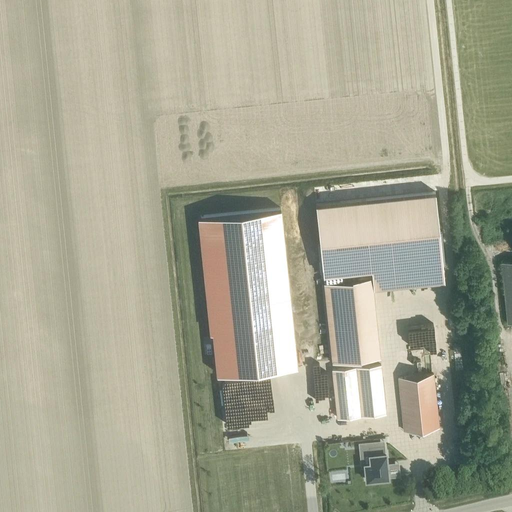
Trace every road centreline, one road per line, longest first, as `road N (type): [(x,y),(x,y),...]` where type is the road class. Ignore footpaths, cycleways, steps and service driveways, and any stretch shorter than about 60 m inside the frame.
road 1 (track): [(471,222),(448,0)]
road 2 (track): [(443,187),(430,0)]
